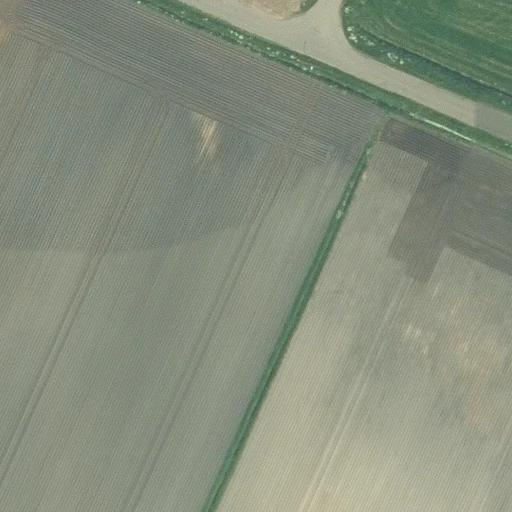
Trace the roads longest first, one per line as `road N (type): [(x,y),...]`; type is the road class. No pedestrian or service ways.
road 1 (unclassified): [(511,132),(325,50)]
road 2 (unclassified): [(325,50),(210,0)]
